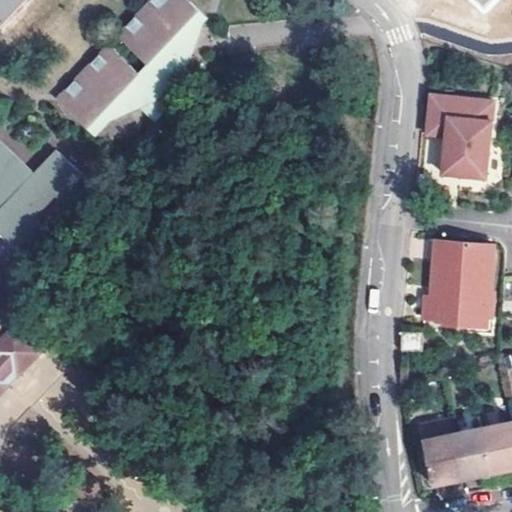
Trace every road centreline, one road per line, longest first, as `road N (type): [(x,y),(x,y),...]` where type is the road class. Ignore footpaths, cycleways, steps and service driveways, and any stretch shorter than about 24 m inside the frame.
road 1 (residential): [(396,216),(385,387),(397,511)]
road 2 (residential): [(370,0),(398,34),(408,72),(396,216)]
